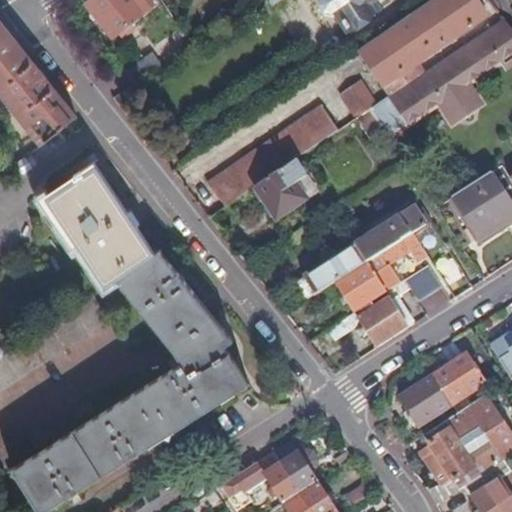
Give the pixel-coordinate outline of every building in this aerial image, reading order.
[(157,5),(152,0),(96,0),(86,8),(113,41),(119,36),(129,28),(157,5)] [(381,0),(323,0),(325,2),(322,4),(321,12),(324,17),(332,19),(336,17),(348,35),(375,17),(369,8),(381,0)] [(474,0),(443,0),(361,56),(365,61),(390,97),(417,79),(411,70),(487,18),(474,0)] [(502,63),(511,55),(511,32),(503,20),(417,79),(390,97),(376,107),(373,109),(389,136),(439,104),(450,119),(454,116),(470,106),(476,102),(466,86),(502,63)] [(15,42),(0,22),(0,90),(42,144),(76,117),(15,42)] [(123,41),(132,33),(129,28),(119,36),(123,41)] [(506,70),(511,65),(511,55),(502,63),(506,70)] [(153,75),(144,62),(121,76),(122,78),(131,89),(153,75)] [(373,109),(376,107),(361,85),(341,98),(356,120),(373,109)] [(471,114),(472,108),(470,106),(454,116),(456,119),(463,120),(471,114)] [(255,189),(296,161),(304,156),(339,132),(323,109),(222,178),(225,183),(213,191),(226,208),(255,189)] [(307,201),(297,185),(307,178),(296,161),(255,189),(277,222),(307,201)] [(511,218),(511,208),(511,207),(511,185),(509,181),(501,168),(453,199),(478,240),(511,218)] [(154,254),(127,214),(124,216),(93,170),(85,176),(81,171),(73,177),(75,180),(46,200),(89,265),(95,261),(110,284),(116,280),(154,254)] [(213,191),(225,183),(222,178),(210,187),(213,191)] [(430,224),(418,206),(413,209),(425,227),(430,224)] [(367,265),(413,235),(420,230),(409,213),(399,220),(398,219),(355,247),(367,265)] [(457,266),(430,224),(425,227),(420,230),(413,235),(420,246),(427,257),(440,277),(457,266)] [(400,287),(388,267),(411,252),(420,246),(413,235),(367,265),(335,285),(355,316),(400,287)] [(427,257),(420,246),(411,252),(418,263),(427,257)] [(335,285),(367,265),(355,247),(304,279),(304,281),(298,284),(309,302),(335,285)] [(233,341),(161,250),(154,254),(116,280),(175,352),(181,362),(95,416),(11,468),(38,511),(45,511),(94,482),(248,385),(225,347),(233,341)] [(110,284),(95,261),(89,265),(104,289),(110,284)] [(407,330),(390,304),(398,299),(410,291),(418,304),(441,289),(429,269),(400,287),(355,316),(329,333),(335,343),(354,331),(358,322),(376,350),(407,330)] [(469,285),(462,274),(453,280),(460,291),(469,285)] [(0,391),(108,319),(92,296),(1,358),(0,358),(0,391)] [(414,326),(398,299),(390,304),(407,330),(414,326)] [(511,337),(492,351),(511,381),(511,337)] [(466,359),(434,379),(453,408),(456,413),(458,417),(472,408),(467,399),(485,388),(466,359)] [(453,408),(434,379),(400,400),(419,429),(453,408)] [(458,417),(425,438),(439,461),(429,467),(443,488),(430,494),(438,509),(467,490),(505,464),(511,459),(511,436),(488,398),(472,408),(458,417)] [(317,486),(291,446),(273,457),(300,497),(317,486)] [(300,497),(273,457),(221,491),(234,511),(239,511),(250,505),(243,494),(264,480),(283,508),(300,497)] [(511,511),(511,473),(505,464),(467,490),(481,511),(511,511)] [(334,511),(317,486),(300,497),(309,511),(334,511)] [(346,500),(353,510),(373,497),(366,487),(346,500)] [(309,511),(300,497),(283,508),(286,511),(309,511)]
